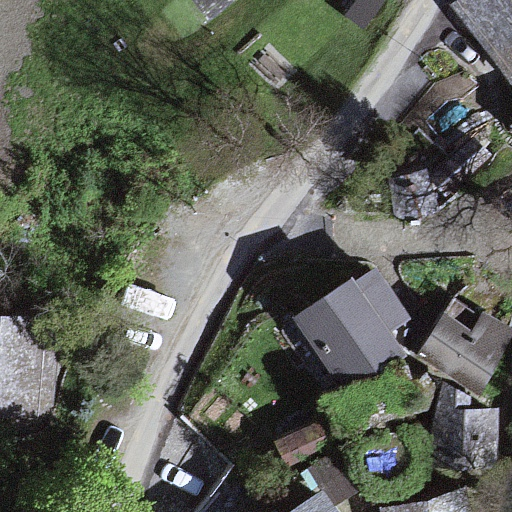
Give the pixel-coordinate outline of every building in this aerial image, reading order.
[(511,0),(491,0),(485,4),(511,45),(511,0)] [(0,258),(0,347),(19,348),(23,260),(0,258)] [(329,298),(359,352),(431,313),(400,259),(329,298)] [(472,511),(469,486),(397,494),(399,511),(472,511)] [(342,511),(328,488),(291,511),(342,511)]
